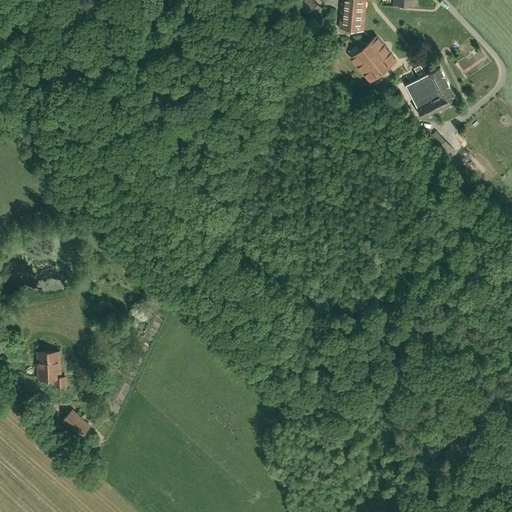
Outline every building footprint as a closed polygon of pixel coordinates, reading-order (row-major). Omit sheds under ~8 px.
[(308,14),(313,18),(315,20),(325,10),(323,8),(314,0),(304,0),(300,4),(308,14)] [(342,0),(340,28),(363,30),(365,0),(342,0)] [(366,45),(362,48),(361,48),(351,57),(371,81),(381,72),(381,71),(385,67),(386,68),(396,60),(376,35),(366,44),(366,45)] [(423,70),(417,73),(419,78),(409,83),(410,84),(407,85),(408,88),(411,86),(421,105),(418,106),(424,118),(458,100),(440,67),(425,74),(423,70)] [(427,139),(441,154),(451,146),(436,130),(427,139)] [(60,351),(38,351),(38,378),(56,377),(56,385),(66,385),(65,376),(60,376),(60,351)] [(71,406),(59,418),(77,437),(89,425),(71,406)]
